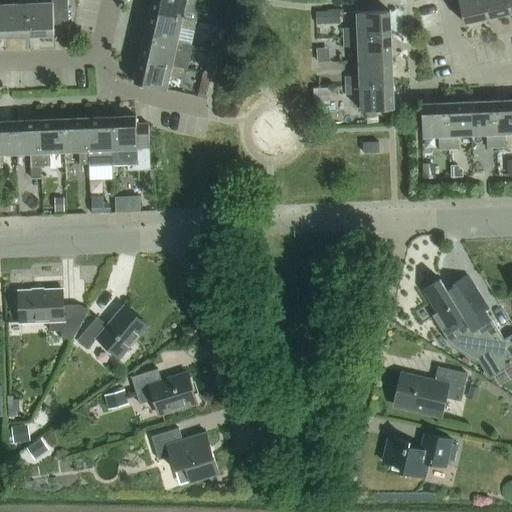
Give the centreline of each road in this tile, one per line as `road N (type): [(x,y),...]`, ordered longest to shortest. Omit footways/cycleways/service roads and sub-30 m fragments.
road 1 (residential): [(185,231),(239,421),(255,441),(338,438),(352,431),(362,404),(395,263),(396,219)]
road 2 (residential): [(396,219),(185,231)]
road 3 (residential): [(185,231),(0,241)]
road 4 (residential): [(111,0),(98,54),(0,58)]
road 5 (residential): [(448,0),(464,71),(511,68)]
